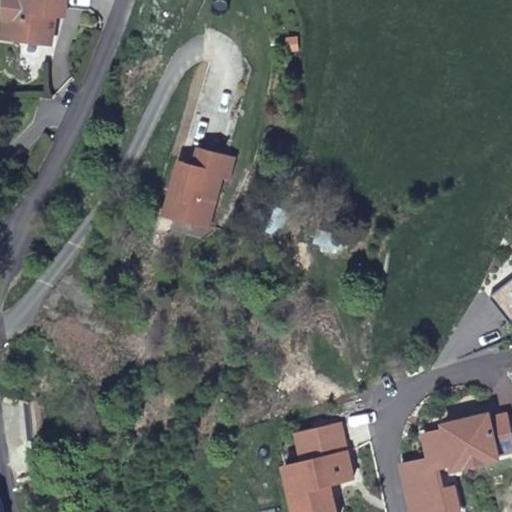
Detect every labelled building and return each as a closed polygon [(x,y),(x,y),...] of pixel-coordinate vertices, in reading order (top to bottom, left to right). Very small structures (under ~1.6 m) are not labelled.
[(12,11),(9,34),(54,39),(56,21),(52,20),(52,12),(68,14),(70,0),(7,0),(6,10),(12,11)] [(6,10),(4,33),(9,34),(12,11),(6,10)] [(234,154),(209,146),(205,163),(190,159),(181,191),(189,194),(184,213),(215,222),(234,154)] [(189,194),(181,191),(165,187),(156,220),(180,227),(184,213),(189,194)] [(32,403),(36,442),(62,439),(58,400),(32,403)]
